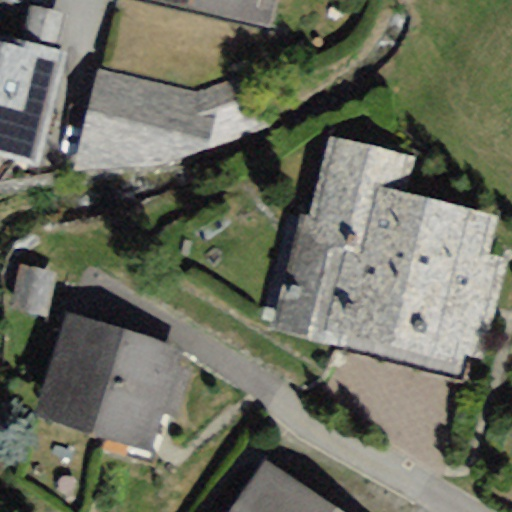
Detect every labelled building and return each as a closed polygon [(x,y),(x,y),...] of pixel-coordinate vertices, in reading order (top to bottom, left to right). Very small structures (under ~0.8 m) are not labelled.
[(244,0),(102,0),(101,5),(233,40),(244,0)] [(59,44),(65,7),(33,2),(27,38),(59,44)] [(42,58),(0,49),(0,164),(19,169),(42,58)] [(195,101),(86,74),(62,168),(171,195),(195,101)] [(399,169),(315,149),(256,334),(462,382),(490,266),(467,263),(476,227),(389,207),(399,169)] [(8,310),(28,316),(38,285),(18,278),(8,310)] [(163,361),(51,329),(13,424),(129,462),(145,413),(162,420),(179,382),(158,375),(163,361)] [(511,420),(491,442),(511,460),(511,420)] [(294,511),(243,477),(215,511),(294,511)]
